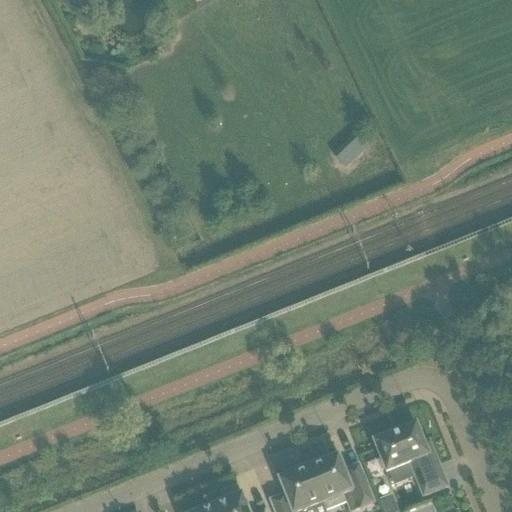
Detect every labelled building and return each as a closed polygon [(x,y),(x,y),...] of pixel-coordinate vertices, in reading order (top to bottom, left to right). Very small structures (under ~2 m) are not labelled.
[(357,135),(335,153),(346,167),(368,149),(357,135)] [(385,471),(386,475),(410,466),(413,474),(423,499),(429,496),(448,489),(430,443),(424,445),(416,426),(374,443),(381,461),(378,462),(382,472),(385,471)] [(339,457),(309,469),(323,505),(327,504),(344,497),(347,505),(350,511),(355,511),(374,504),(367,485),(359,467),(345,472),(339,457)] [(306,511),(323,505),(309,469),(306,470),(305,467),(292,472),(294,475),(279,481),(285,496),(270,502),(274,511),(306,511)] [(248,511),(242,496),(212,508),(213,511),(248,511)]
